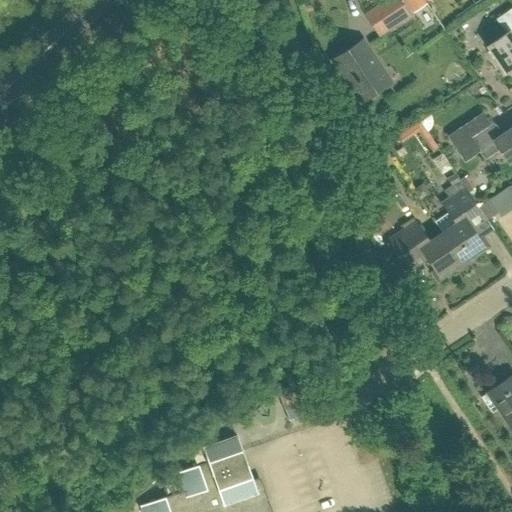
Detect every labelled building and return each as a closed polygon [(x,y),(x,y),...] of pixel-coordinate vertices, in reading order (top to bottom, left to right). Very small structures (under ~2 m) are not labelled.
[(397,0),(388,0),(385,2),(398,22),(408,16),(397,0)] [(424,0),(405,0),(414,12),(426,4),(424,0)] [(511,8),(495,19),(505,34),(487,46),(505,73),(511,68),(511,8)] [(391,83),(362,40),(332,61),(360,103),(391,83)] [(475,154),(479,152),(484,160),(499,150),(508,164),(511,161),(511,127),(498,137),(490,124),(482,112),(447,137),(462,158),(464,161),(475,154)] [(433,221),(441,232),(460,260),(467,254),(469,258),(487,246),(480,237),(478,239),(464,217),(463,218),(461,215),(464,212),(467,217),(478,209),(464,188),(455,176),(448,181),(451,186),(443,191),(448,198),(441,202),(447,212),(433,221)] [(460,260),(441,232),(428,242),(418,227),(406,235),(403,230),(388,240),(402,261),(417,251),(414,247),(418,244),(420,247),(419,248),(433,269),(430,271),(436,280),(454,268),(452,265),(460,260)] [(491,413),(497,409),(511,431),(511,375),(487,393),(481,397),(491,413)] [(293,386),(278,391),(285,411),(300,405),(293,386)] [(300,405),(285,411),(289,422),(304,416),(300,405)] [(259,511),(268,509),(258,479),(252,481),(237,437),(203,449),(208,463),(174,475),(180,493),(141,507),(142,511),(259,511)]
